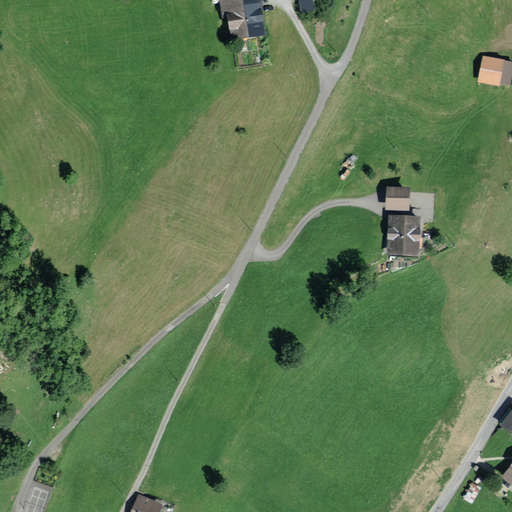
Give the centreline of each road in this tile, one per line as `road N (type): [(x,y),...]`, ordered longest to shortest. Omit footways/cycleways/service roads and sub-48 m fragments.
road 1 (residential): [(237,272),(158,338),(38,461),(18,511)]
road 2 (residential): [(366,0),(353,46),(237,272)]
road 3 (residential): [(237,272),(124,511)]
road 4 (tertiary): [(436,511),(511,386)]
